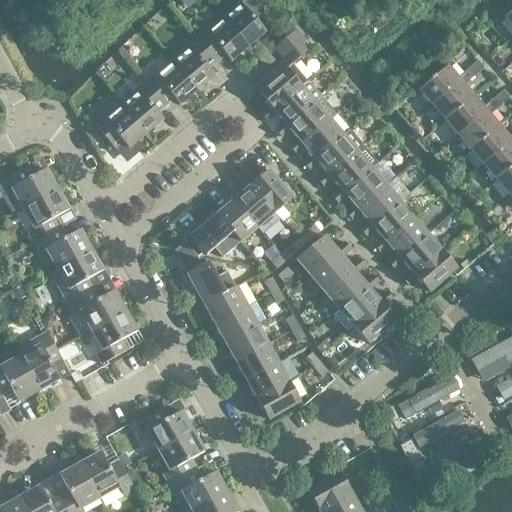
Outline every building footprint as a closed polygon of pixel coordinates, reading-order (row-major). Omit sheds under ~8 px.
[(240,1),(222,16),(248,46),(265,32),(260,25),(268,18),(252,0),(244,0),(241,3),(240,1)] [(207,33),(198,40),(217,61),(225,54),(231,61),(248,46),(222,16),(205,31),(207,33)] [(275,47),(283,56),(304,38),(296,29),(275,47)] [(304,38),(283,56),(290,65),(311,47),(304,38)] [(189,45),(171,60),(197,90),(214,75),(209,69),(217,61),(198,40),(190,47),(189,45)] [(155,76),(147,83),(166,105),(174,98),(180,105),(197,90),(171,60),(154,75),(155,76)] [(483,69),(477,62),(467,71),(473,78),(483,69)] [(271,106),(273,109),(306,81),(292,64),(259,92),(271,106)] [(419,92),(432,107),(461,83),(463,86),(473,78),(467,71),(457,79),(447,67),(419,92)] [(271,106),(261,114),(267,121),(276,113),(285,123),(287,126),(321,98),(320,97),(320,96),(309,82),(308,83),(306,81),(273,109),(271,106)] [(138,89),(120,104),(146,134),(163,119),(157,113),(166,105),(147,83),(139,90),(138,89)] [(461,83),(432,107),(445,122),(473,98),(463,86),(461,83)] [(509,99),(503,92),(493,100),(499,108),(509,99)] [(285,123),(275,131),(281,138),(291,129),(299,139),(302,142),(329,119),(335,114),(334,113),(334,112),(323,98),(322,99),(321,98),(287,126),(285,123)] [(483,109),(473,98),(445,122),(457,137),(486,112),(489,116),(499,108),(493,100),(483,109)] [(95,127),(114,149),(123,142),(128,149),(146,134),(120,104),(103,119),(104,120),(95,127)] [(486,112),(457,137),(470,151),(498,127),(489,116),(486,112)] [(299,139),(290,148),(295,154),(304,146),(313,156),(315,159),(343,136),(329,119),(302,142),(299,139)] [(498,127),(470,151),(483,166),(511,142),(511,143),(511,135),(508,139),(498,127)] [(313,156),(303,164),(309,170),(318,162),(327,172),(330,176),(363,147),(361,146),(362,145),(351,132),(350,133),(348,131),(343,136),(315,159),(313,156)] [(511,143),(511,142),(483,166),(495,181),(511,166),(511,143)] [(327,172),(317,180),(323,187),(333,179),(341,189),(344,192),(371,169),(377,164),(363,147),(330,176),(327,172)] [(511,166),(495,181),(508,196),(511,192),(511,166)] [(0,182),(17,213),(57,190),(46,170),(30,178),(24,168),(0,182)] [(341,189),(332,197),(337,204),(347,195),(356,205),(358,209),(385,186),(371,169),(344,192),(341,189)] [(268,171),(251,186),(274,214),(291,199),(268,171)] [(251,186),(234,200),(257,228),(274,214),(251,186)] [(356,205),(346,214),(352,220),(361,212),(369,222),(372,225),(399,202),(385,186),(358,209),(356,205)] [(57,190),(17,213),(24,210),(34,228),(28,232),(34,243),(58,229),(53,220),(69,211),(57,190)] [(234,200),(217,215),(240,242),(257,228),(234,200)] [(369,222),(360,230),(365,237),(375,229),(383,239),(386,242),(413,219),(399,202),(372,225),(369,222)] [(217,215),(190,237),(206,256),(214,249),(222,258),(240,242),(217,215)] [(383,239),(374,247),(380,253),(389,245),(397,255),(400,258),(428,235),(413,219),(386,242),(383,239)] [(304,234),(310,241),(320,232),(314,226),(304,234)] [(58,229),(34,243),(40,254),(46,250),(57,270),(91,251),(80,230),(64,239),(58,229)] [(397,255),(388,263),(393,270),(403,262),(411,271),(414,275),(442,252),(428,235),(400,258),(397,255)] [(323,236),(296,260),(310,277),(338,254),(336,251),(323,236)] [(174,251),(179,260),(192,251),(185,242),(174,251)] [(338,254),(310,277),(325,294),(352,270),(350,267),(341,258),(351,250),(345,243),(336,251),(338,254)] [(286,261),(280,255),(273,246),(264,255),(276,269),(286,261)] [(290,246),(280,255),(286,261),(295,253),(290,246)] [(57,270),(51,273),(68,304),(93,290),(87,280),(103,272),(91,251),(57,270)] [(192,251),(179,260),(183,268),(199,259),(192,251)] [(411,271),(402,280),(407,286),(417,278),(429,292),(456,269),(442,252),(414,275),(411,271)] [(352,270),(325,294),(339,310),(366,287),(364,284),(355,274),(365,266),(359,259),(350,267),(352,270)] [(187,274),(204,306),(225,294),(225,293),(235,287),(227,272),(216,278),(208,263),(187,274)] [(287,268),(277,277),(283,283),(292,275),(287,268)] [(366,287),(339,310),(332,316),(346,332),(353,327),(380,303),(378,300),(370,291),(379,283),(373,276),(364,284),(366,287)] [(264,283),(270,294),(277,290),(271,279),(264,283)] [(225,294),(204,306),(215,325),(246,307),(235,287),(225,293),(225,294)] [(93,290),(68,304),(74,314),(80,310),(91,330),(125,311),(114,291),(98,300),(93,290)] [(277,290),(270,294),(276,305),(283,301),(277,290)] [(380,303),(353,327),(368,344),(395,321),(383,307),(392,299),(387,292),(378,300),(380,303)] [(246,307),(215,325),(225,343),(257,326),(246,307)] [(125,311),(91,330),(102,349),(96,353),(102,364),(126,351),(121,341),(137,332),(125,311)] [(285,321),(291,331),(298,327),(293,316),(285,321)] [(257,326),(225,343),(236,362),(267,344),(257,326)] [(298,327),(291,331),(297,342),(305,338),(298,327)] [(16,349),(20,355),(39,389),(60,378),(51,362),(60,357),(47,332),(16,349)] [(330,347),(325,341),(316,349),(321,355),(330,347)] [(267,344),(236,362),(247,381),(278,363),(267,344)] [(311,353),(304,359),(313,369),(319,362),(311,353)] [(0,365),(0,390),(0,391),(10,386),(18,401),(39,389),(20,355),(0,366),(0,365)] [(319,362),(313,369),(321,378),(328,372),(319,362)] [(278,363),(247,381),(257,399),(288,381),(278,363)] [(454,375),(397,401),(404,416),(461,391),(454,375)] [(511,375),(495,385),(503,399),(511,393),(511,375)] [(288,381),(257,399),(268,419),(300,402),(288,381)] [(511,401),(503,406),(507,414),(511,411),(511,401)] [(381,412),(388,425),(398,419),(391,406),(381,412)] [(436,478),(473,460),(457,430),(467,425),(459,409),(412,433),(436,478)] [(148,431),(159,450),(193,431),(181,411),(165,420),(160,410),(135,423),(141,434),(148,431)] [(193,431),(159,450),(170,469),(163,473),(169,484),(194,471),(188,461),(204,452),(193,431)] [(406,433),(396,439),(410,466),(421,460),(410,440),(406,433)] [(100,452),(80,463),(99,498),(119,487),(122,493),(134,487),(120,462),(109,468),(100,452)] [(421,460),(410,466),(422,486),(432,480),(421,460)] [(371,466),(378,477),(385,472),(379,462),(371,466)] [(68,491),(59,496),(67,511),(81,511),(80,509),(99,498),(80,463),(59,475),(68,491)] [(194,471),(169,484),(184,511),(190,511),(226,492),(215,471),(199,480),(194,471)] [(385,472),(378,477),(384,488),(392,484),(385,472)] [(308,490),(319,510),(350,492),(339,473),(308,490)] [(40,486),(20,498),(27,511),(67,511),(59,496),(49,502),(40,486)] [(237,511),(226,492),(190,511),(237,511)] [(350,492),(319,510),(319,511),(358,511),(361,511),(350,492)] [(27,511),(20,498),(0,508),(0,511),(27,511)] [(392,504),(396,511),(403,511),(406,510),(400,500),(392,504)]
